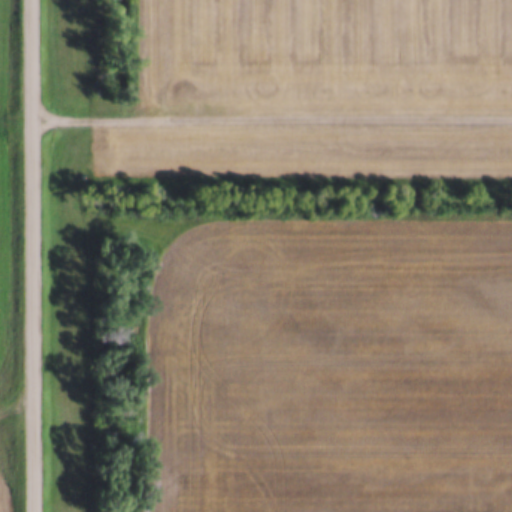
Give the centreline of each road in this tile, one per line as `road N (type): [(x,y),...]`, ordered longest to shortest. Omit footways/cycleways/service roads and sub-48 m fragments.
road 1 (residential): [(32,511),(29,0)]
road 2 (track): [(30,121),(511,117)]
